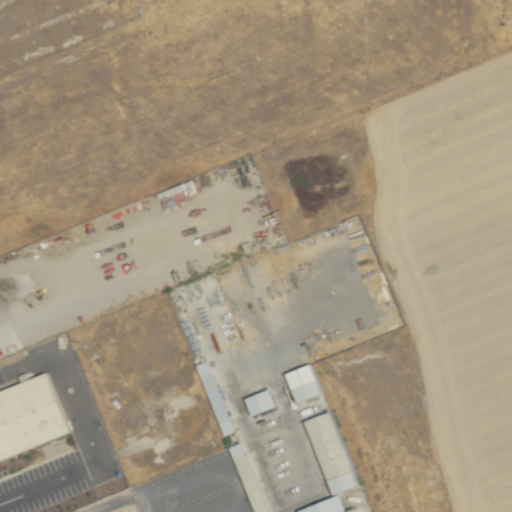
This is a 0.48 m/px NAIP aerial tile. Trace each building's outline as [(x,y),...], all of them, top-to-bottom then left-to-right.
[(239,431),(212,360),(199,365),(226,436),(239,431)] [(290,373),(301,403),(326,393),(314,363),(290,373)] [(0,461),(75,436),(54,374),(0,391),(0,461)] [(250,398),(256,416),(281,407),(274,389),(250,398)] [(362,486),(334,411),(308,421),(336,496),(362,486)] [(363,511),(363,508),(351,511),(345,495),(303,510),(303,511),(363,511)]
